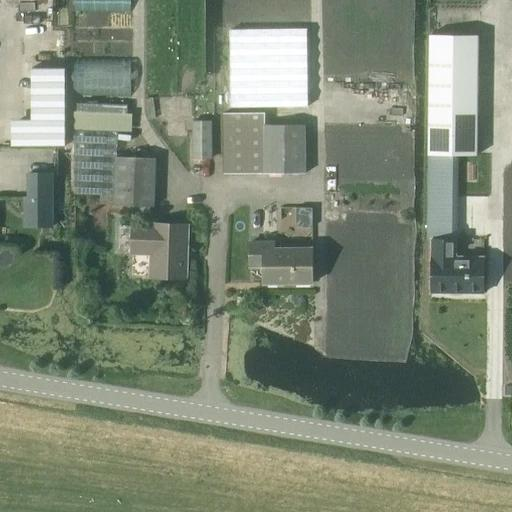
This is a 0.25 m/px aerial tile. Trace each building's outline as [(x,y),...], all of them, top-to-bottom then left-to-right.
[(74,0),(74,11),(130,11),(130,0),(74,0)] [(231,109),(307,108),(306,29),(230,30),(231,109)] [(477,35),(429,35),(428,155),(428,196),(456,197),(456,182),(448,182),(449,155),(456,155),(476,155),(477,35)] [(73,129),(130,131),(131,116),(74,113),(73,129)] [(265,127),(264,115),(223,115),(224,175),(304,175),(304,127),(265,127)] [(191,161),(210,161),(210,125),(191,125),(191,161)] [(73,196),(112,198),(112,207),(152,209),(154,161),(114,159),(115,133),(76,131),(73,196)] [(11,194),(54,195),(54,183),(12,182),(11,194)] [(23,214),(43,214),(43,227),(52,227),(52,198),(28,198),(23,198),(23,214)] [(431,239),(455,239),(456,223),(428,223),(427,239),(431,239)] [(120,229),(119,250),(151,251),(151,255),(150,280),(183,281),(185,230),(151,229),(151,231),(132,230),(120,229)] [(430,246),(430,299),(482,300),(482,263),(453,263),(453,246),(430,246)] [(260,269),(260,287),(310,288),(311,253),(272,253),(272,247),(248,247),(248,269),(260,269)]
